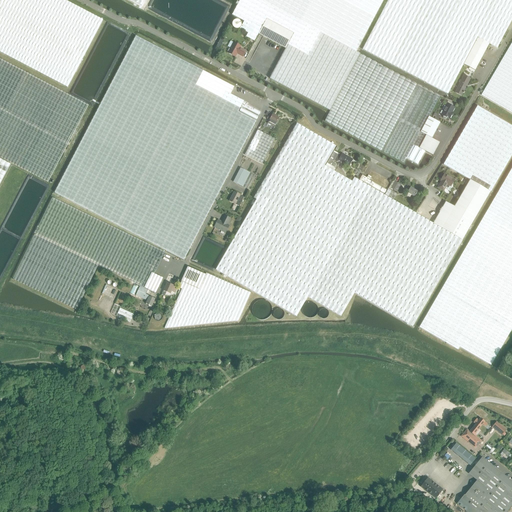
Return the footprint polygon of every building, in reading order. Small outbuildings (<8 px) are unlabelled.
[(0,0),(0,52),(67,87),(103,20),(64,0),(0,0)] [(240,0),(232,15),(244,22),(260,30),(266,19),(294,34),(286,49),(270,79),(330,111),(324,121),(404,164),(406,159),(418,165),(425,151),(433,156),(433,155),(440,143),(432,139),(440,123),(429,117),(440,96),(439,96),(356,52),(383,0),(240,0)] [(511,0),(388,0),(363,50),(448,94),(463,65),(477,38),(489,44),(497,48),(511,19),(511,0)] [(258,34),(286,49),(294,34),(266,19),(260,30),(244,22),(242,25),(241,25),(239,29),(248,34),(246,37),(254,42),(258,34)] [(238,112),(240,108),(195,85),(202,71),(136,36),(54,193),(184,260),(256,121),(238,112)] [(475,71),(489,44),(477,38),(463,65),(475,71)] [(239,55),(243,57),(246,51),(240,48),(241,47),(233,43),(230,49),(229,48),(227,52),(228,52),(228,53),(235,57),(237,54),(239,54),(239,55)] [(511,44),(504,58),(482,96),(506,110),(511,113),(511,44)] [(0,58),(0,156),(26,169),(49,181),(89,104),(0,58)] [(234,87),(202,71),(195,85),(240,108),(244,101),(230,94),(234,87)] [(464,92),(470,79),(464,75),(455,93),(462,96),(463,93),(464,93),(464,92)] [(443,117),(443,118),(445,119),(446,119),(447,118),(448,119),(449,118),(450,119),(452,115),(451,114),(454,108),(448,104),(442,115),(443,116),(443,117)] [(443,165),(470,180),(490,192),(511,153),(511,126),(477,106),(443,165)] [(439,121),(441,115),(435,112),(432,118),(439,121)] [(274,127),(279,118),(272,115),(271,118),(268,116),(267,119),(269,120),(268,124),(274,127)] [(393,192),(388,189),(384,195),(354,178),(352,182),(324,166),(336,147),(296,124),(252,198),(256,200),(215,270),(296,316),(308,297),(341,316),(354,293),(412,326),(462,240),(433,224),(393,201),(397,194),(393,192)] [(245,155),(262,164),(275,139),(258,130),(245,155)] [(349,167),(353,160),(342,154),(341,156),(339,154),(334,161),(337,163),(338,161),(349,167)] [(0,185),(11,165),(0,159),(0,185)] [(511,168),(452,272),(419,327),(434,336),(457,350),(459,347),(490,366),(501,347),(511,328),(511,168)] [(233,182),(249,190),(256,177),(240,169),(233,182)] [(449,189),(450,186),(454,180),(444,174),(441,181),(437,188),(444,192),(445,188),(447,189),(449,189)] [(393,180),(388,189),(393,192),(398,183),(393,180)] [(445,202),(433,224),(462,240),(490,192),(470,180),(454,207),(445,202)] [(407,193),(408,193),(406,196),(410,198),(411,195),(415,197),(418,192),(410,187),(407,193)] [(229,202),(235,205),(239,207),(244,197),(234,192),(229,202)] [(35,235),(13,279),(42,293),(77,310),(85,293),(98,266),(127,280),(141,286),(156,294),(159,287),(162,280),(163,279),(154,274),(165,252),(149,245),(99,221),(53,198),(35,235)] [(224,216),(222,220),(223,221),(222,222),(218,220),(214,228),(225,233),(229,226),(227,225),(230,219),(224,216)] [(181,282),(199,290),(205,275),(187,268),(181,282)] [(206,274),(205,275),(199,290),(181,282),(178,288),(182,290),(164,329),(206,324),(238,321),(250,294),(218,279),(206,274)] [(175,293),(178,288),(174,286),(167,283),(162,295),(165,297),(167,292),(171,294),(172,292),(175,293)] [(151,307),(155,300),(149,297),(146,304),(149,306),(148,307),(151,308),(151,307)] [(120,309),(116,316),(130,323),(133,315),(120,309)] [(167,319),(167,317),(167,316),(166,315),(165,314),(164,313),(163,313),(162,312),(161,312),(159,312),(158,312),(156,313),(156,314),(155,315),(154,316),(154,318),(153,319),(154,320),(154,321),(154,322),(155,323),(156,324),(157,325),(158,325),(160,326),(161,326),(163,325),(164,325),(165,324),(166,323),(167,322),(167,320),(167,319)] [(476,437),(478,434),(478,435),(481,431),(478,429),(484,421),(480,418),(470,432),(467,429),(461,436),(475,448),(481,441),(476,437)] [(497,422),(492,427),(502,435),(507,430),(497,422)] [(470,465),(476,458),(456,443),(451,449),(470,465)] [(464,495),(457,504),(466,511),(507,511),(511,506),(511,481),(482,457),(469,474),(477,481),(465,496),(464,495)] [(435,498),(442,489),(428,478),(427,479),(421,487),(435,498)] [(61,511),(62,511),(69,508),(61,498),(55,502),(61,511)]
